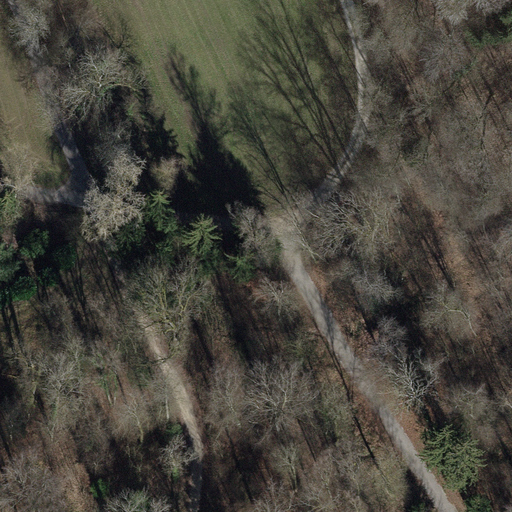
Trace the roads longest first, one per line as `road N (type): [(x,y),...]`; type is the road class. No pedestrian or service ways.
road 1 (track): [(17,0),(94,202),(272,233),(452,511)]
road 2 (track): [(0,184),(94,202),(158,324),(186,421),(194,511)]
road 3 (track): [(347,0),(368,102),(353,156),(319,201),(272,233)]
road 4 (track): [(108,229),(27,312),(0,320)]
